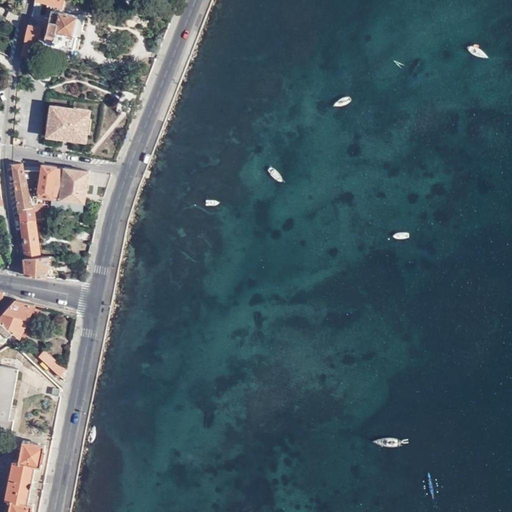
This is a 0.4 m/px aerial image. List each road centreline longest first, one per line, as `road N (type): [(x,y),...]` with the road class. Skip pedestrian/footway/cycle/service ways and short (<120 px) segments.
road 1 (secondary): [(54,511),(97,301)]
road 2 (secondary): [(129,168),(196,0)]
road 3 (residential): [(32,0),(14,64),(6,147)]
road 4 (secondary): [(97,301),(129,168)]
road 5 (residential): [(6,147),(17,283)]
road 6 (residential): [(6,147),(129,168)]
